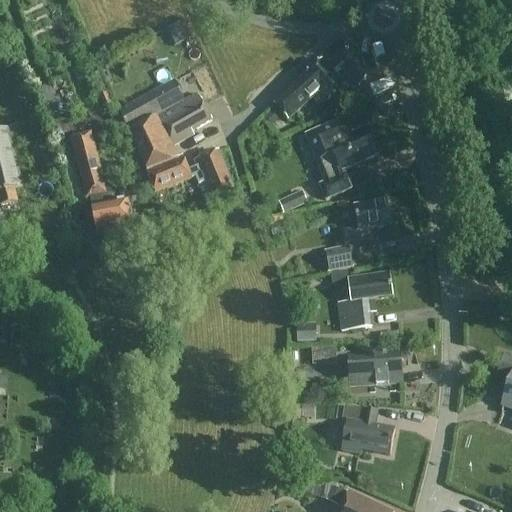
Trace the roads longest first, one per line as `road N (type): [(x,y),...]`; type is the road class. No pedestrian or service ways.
road 1 (tertiary): [(425,511),(442,441),(451,328),(444,239),(392,18)]
road 2 (unclassified): [(337,31),(232,131)]
road 3 (unclassified): [(212,0),(269,22),(337,31)]
